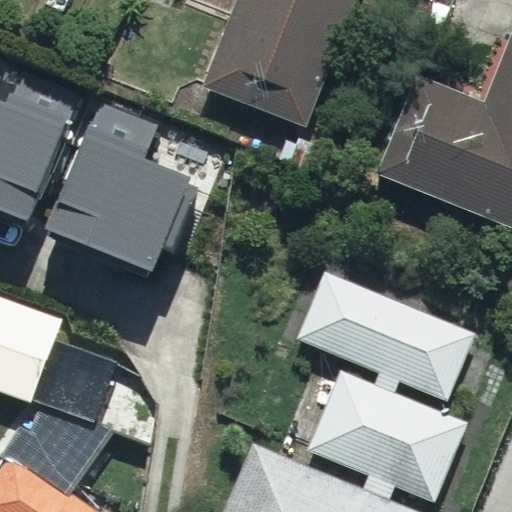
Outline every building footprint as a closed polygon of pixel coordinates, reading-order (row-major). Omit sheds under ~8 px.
[(354,0),(236,0),(199,90),(298,133),(354,0)] [(511,244),(511,27),(480,109),(412,81),(370,187),(511,244)] [(0,227),(36,241),(81,128),(0,96),(0,227)] [(36,241),(157,288),(201,174),(81,128),(36,241)] [(243,454),(220,511),(392,511),(386,510),(393,493),(433,509),(465,428),(392,399),(396,389),(445,408),(472,340),(321,280),(296,344),(374,375),(369,389),(338,378),(306,459),(367,484),(361,500),(243,454)] [(0,298),(0,402),(24,412),(59,321),(0,298)] [(76,511),(5,466),(0,474),(0,511),(76,511)]
